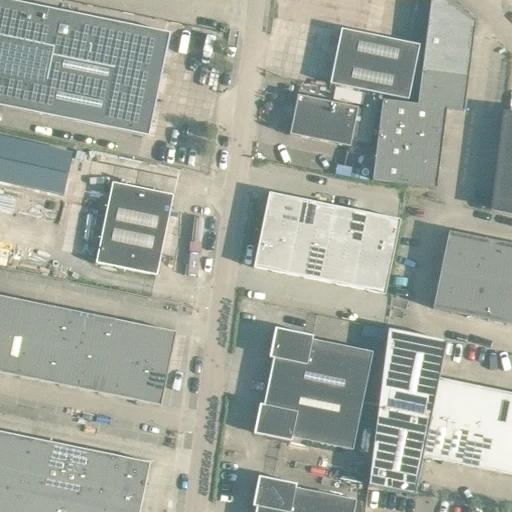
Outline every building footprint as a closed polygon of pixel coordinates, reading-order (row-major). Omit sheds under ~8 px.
[(0,0),(0,105),(144,136),(145,133),(143,133),(152,89),(156,90),(158,79),(154,78),(163,34),(165,35),(166,32),(4,0),(0,0)] [(382,100),(371,180),(436,188),(446,109),(464,111),(474,27),(474,23),(441,0),(430,0),(417,105),(382,100)] [(341,29),(338,42),(329,84),(408,100),(419,45),(354,31),(354,32),(341,29)] [(297,95),(289,135),(349,147),(357,108),(297,95)] [(511,113),(503,112),(499,152),(511,153),(511,113)] [(511,153),(499,152),(491,210),(511,213),(511,153)] [(173,197),(174,194),(171,194),(171,195),(113,183),(113,182),(111,181),(111,184),(112,184),(96,262),(95,262),(94,264),(97,264),(97,263),(155,275),(154,276),(156,276),(157,274),(156,274),(172,197),(173,197)] [(269,193),(261,231),(278,234),(286,197),(269,193)] [(286,197),(278,234),(294,238),(302,200),(286,197)] [(302,200),(294,238),(310,241),(318,203),(302,200)] [(318,203),(310,241),(326,244),(334,207),(318,203)] [(334,207),(326,244),(342,248),(350,210),(334,207)] [(350,210),(342,248),(359,251),(366,213),(350,210)] [(366,213),(359,251),(375,254),(383,217),(366,213)] [(383,217),(375,254),(392,258),(400,220),(383,217)] [(261,231),(254,268),(270,272),(278,234),(261,231)] [(444,250),(485,259),(489,240),(448,232),(447,232),(444,250)] [(278,234),(270,272),(287,275),(294,238),(278,234)] [(294,238),(287,275),(303,278),(310,241),(294,238)] [(481,278),(499,282),(507,243),(503,242),(502,243),(489,240),(485,259),(481,278)] [(310,241),(303,278),(319,282),(326,244),(310,241)] [(499,282),(511,284),(511,244),(507,243),(499,282)] [(326,244),(319,282),(335,285),(342,248),(326,244)] [(342,248),(335,285),(351,288),(359,251),(342,248)] [(440,270),(481,278),(485,259),(444,250),(440,270)] [(359,251),(351,288),(368,292),(375,254),(359,251)] [(375,254),(368,292),(384,295),(392,258),(375,254)] [(440,270),(436,289),(477,298),(481,278),(440,270)] [(486,320),(491,321),(499,282),(481,278),(477,298),(473,317),(487,320),(486,320)] [(491,321),(510,325),(511,314),(511,284),(499,282),(491,321)] [(432,309),(473,317),(477,298),(436,289),(432,308),(432,309)] [(0,361),(5,336),(13,299),(0,295),(0,361)] [(5,336),(25,340),(33,303),(13,299),(5,336)] [(25,340),(45,344),(53,307),(33,303),(25,340)] [(45,344),(65,348),(73,311),(53,307),(45,344)] [(65,348),(85,352),(92,315),(73,311),(65,348)] [(85,352),(105,356),(112,319),(92,315),(85,352)] [(105,356),(125,360),(132,323),(112,319),(105,356)] [(125,360),(145,364),(152,327),(132,323),(125,360)] [(152,327),(145,364),(165,369),(172,331),(152,327)] [(272,362),(268,382),(362,401),(372,352),(366,351),(361,350),(312,340),(313,336),(286,330),(275,328),(272,339),(269,358),(273,359),(272,362)] [(430,418),(438,379),(446,341),(387,329),(378,407),(430,418)] [(0,361),(0,373),(18,377),(25,340),(5,336),(0,361)] [(18,377),(38,381),(45,344),(25,340),(18,377)] [(38,381),(57,385),(65,348),(45,344),(38,381)] [(57,385),(77,389),(85,352),(65,348),(57,385)] [(77,389),(97,394),(105,356),(85,352),(77,389)] [(97,394),(117,398),(125,360),(105,356),(97,394)] [(117,398),(137,402),(145,364),(125,360),(117,398)] [(145,364),(137,402),(157,406),(165,369),(145,364)] [(489,430),(497,391),(438,379),(430,418),(469,426),(489,430)] [(255,423),(253,434),(264,436),(291,442),(292,438),(305,441),(352,450),(362,401),(268,382),(264,401),(263,405),(259,404),(255,423)] [(508,434),(511,434),(511,393),(497,391),(489,430),(508,434)] [(415,494),(422,457),(430,418),(378,407),(368,485),(415,494)] [(422,457),(461,465),(469,426),(430,418),(422,457)] [(461,465),(481,469),(489,430),(469,426),(461,465)] [(481,469),(500,473),(508,434),(489,430),(481,469)] [(0,477),(2,478),(11,434),(0,431),(0,477)] [(2,478),(22,482),(31,438),(11,434),(2,478)] [(500,473),(511,475),(511,434),(508,434),(500,473)] [(22,482),(42,486),(51,442),(31,438),(22,482)] [(42,486),(62,490),(71,446),(51,442),(42,486)] [(62,490),(81,494),(90,450),(71,446),(62,490)] [(90,450),(81,494),(101,498),(106,477),(110,455),(90,450)] [(110,455),(106,477),(145,485),(150,463),(110,455)] [(254,511),(352,511),(355,500),(295,488),(296,484),(269,479),(258,476),(256,487),(252,506),(256,507),(255,511),(254,511)] [(106,477),(101,498),(141,507),(145,485),(106,477)] [(0,489),(0,511),(15,511),(22,482),(2,478),(0,489)] [(15,511),(36,511),(42,486),(22,482),(15,511)] [(36,511),(57,511),(62,490),(42,486),(36,511)] [(57,511),(77,511),(81,494),(62,490),(57,511)] [(98,511),(101,498),(81,494),(77,511),(98,511)] [(101,498),(98,511),(139,511),(141,507),(101,498)]
